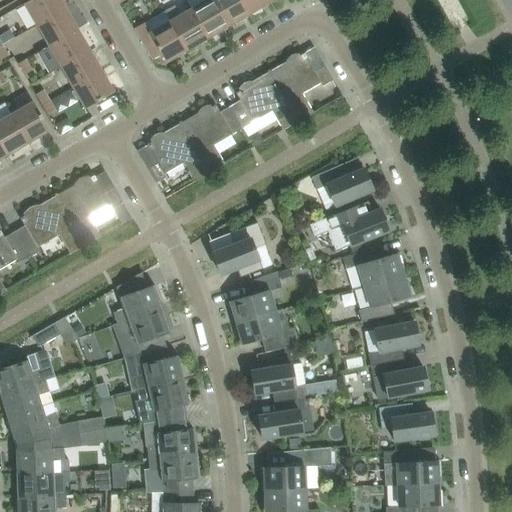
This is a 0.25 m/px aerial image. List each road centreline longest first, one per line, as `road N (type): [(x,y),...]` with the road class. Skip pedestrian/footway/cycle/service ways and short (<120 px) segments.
road 1 (residential): [(479,511),(460,334),(438,249),(376,105)]
road 2 (residential): [(237,511),(213,341),(194,287),(110,135)]
road 3 (residential): [(161,105),(304,20),(326,24),(376,105)]
road 4 (residential): [(0,196),(110,135)]
